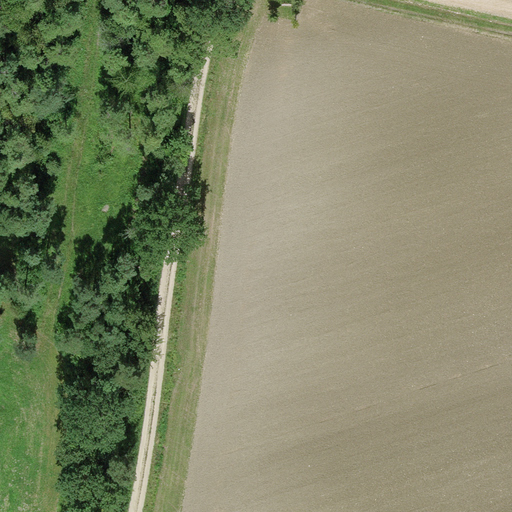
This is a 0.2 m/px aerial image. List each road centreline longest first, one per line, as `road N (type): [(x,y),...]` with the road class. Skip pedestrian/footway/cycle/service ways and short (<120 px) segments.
road 1 (track): [(132,511),(167,231),(223,0)]
road 2 (track): [(96,0),(62,243),(40,338)]
road 3 (track): [(348,0),(511,41)]
